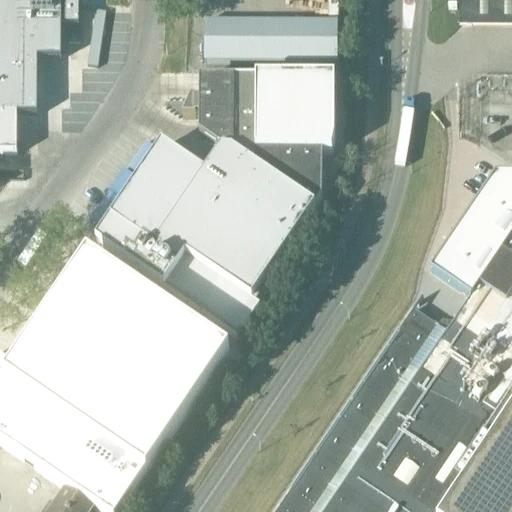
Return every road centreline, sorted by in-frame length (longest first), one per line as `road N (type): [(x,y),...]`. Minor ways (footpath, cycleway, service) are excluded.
road 1 (secondary): [(198,511),(368,251),(399,149),(404,60)]
road 2 (unclassified): [(153,0),(149,80),(0,282)]
